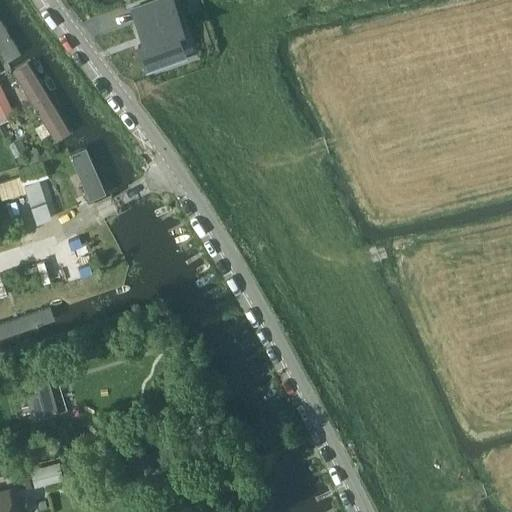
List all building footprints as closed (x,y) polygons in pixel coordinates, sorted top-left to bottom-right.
[(174,0),(154,0),(133,8),(145,42),(138,45),(145,65),(146,64),(175,54),(178,51),(180,47),(180,42),(176,32),(185,28),(174,0)] [(0,8),(0,52),(6,62),(25,50),(0,8)] [(32,59),(12,70),(59,153),(79,141),(32,59)] [(0,116),(14,109),(0,81),(0,116)] [(90,143),(68,153),(89,202),(111,192),(90,143)] [(48,177),(42,159),(18,166),(24,184),(48,177)] [(21,175),(0,181),(0,191),(2,200),(26,193),(21,175)] [(41,180),(24,186),(31,205),(48,200),(41,180)] [(31,205),(37,224),(54,218),(48,200),(31,205)] [(74,240),(55,247),(66,276),(85,270),(74,240)] [(62,299),(0,320),(0,332),(66,311),(62,299)] [(33,418),(58,411),(49,379),(24,387),(33,418)] [(146,467),(193,453),(189,439),(142,454),(146,467)] [(134,444),(122,448),(127,465),(139,461),(134,444)] [(124,463),(119,451),(103,458),(106,465),(112,468),(124,463)] [(60,460),(31,468),(36,485),(65,478),(60,460)] [(0,489),(0,511),(17,511),(11,486),(0,489)]
